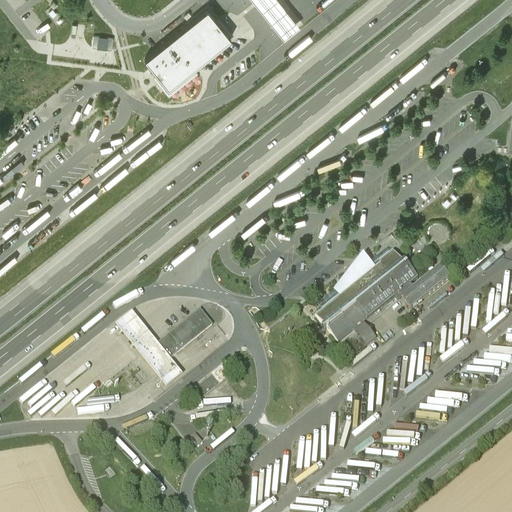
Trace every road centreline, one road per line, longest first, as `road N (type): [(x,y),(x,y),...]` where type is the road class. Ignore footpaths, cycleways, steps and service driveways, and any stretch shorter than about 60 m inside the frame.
road 1 (motorway): [(0,368),(453,0)]
road 2 (motorway): [(393,0),(0,316)]
road 3 (unclassified): [(511,412),(388,511)]
